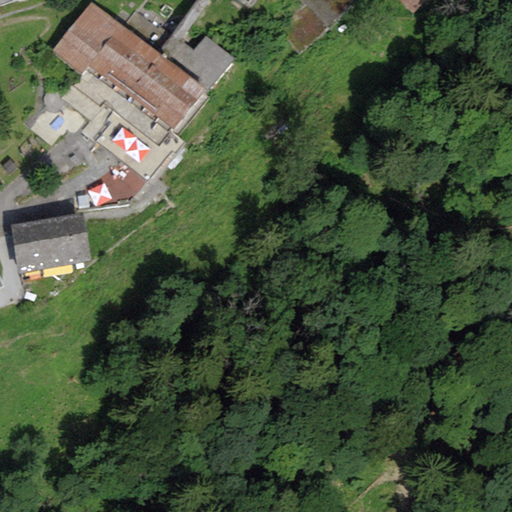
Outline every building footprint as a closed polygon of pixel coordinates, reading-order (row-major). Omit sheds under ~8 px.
[(89,0),(51,47),(76,67),(62,85),(54,80),(44,82),(40,89),(42,97),(48,102),(54,102),(61,98),(63,92),(86,113),(102,94),(116,105),(91,135),(93,137),(95,135),(98,131),(121,149),(117,154),(142,174),(175,134),(168,128),(227,55),(200,33),(190,46),(176,34),(174,37),(174,36),(167,32),(155,21),(160,14),(142,0),(133,0),(116,21),(90,0),(89,0)] [(188,0),(167,32),(174,36),(198,0),(188,0)] [(310,2),(314,6),(320,0),(286,0),(272,15),(283,27),(310,2)] [(283,27),(292,37),(332,0),(320,0),(314,6),(310,2),(283,27)] [(273,101),(250,117),(256,125),(279,109),(273,101)] [(117,154),(121,149),(98,131),(95,135),(117,154)] [(16,264),(80,254),(74,215),(10,225),(16,264)] [(16,264),(17,272),(82,262),(80,254),(16,264)]
